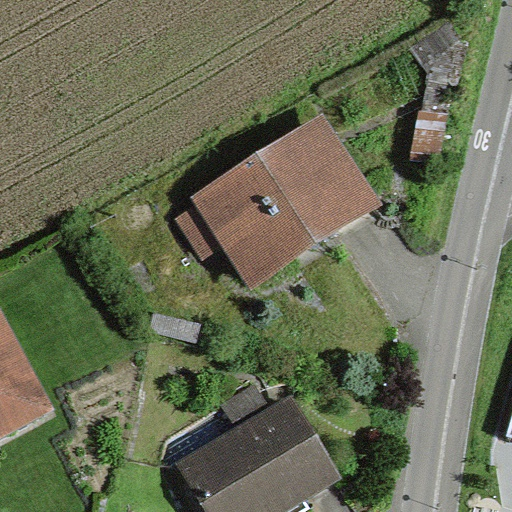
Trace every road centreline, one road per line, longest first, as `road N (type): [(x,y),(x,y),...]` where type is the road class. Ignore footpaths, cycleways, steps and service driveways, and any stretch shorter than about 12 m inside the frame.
road 1 (residential): [(481,165),(417,511)]
road 2 (residential): [(511,45),(481,165)]
